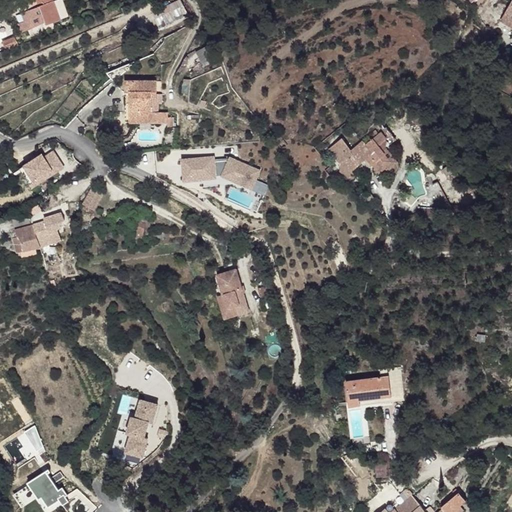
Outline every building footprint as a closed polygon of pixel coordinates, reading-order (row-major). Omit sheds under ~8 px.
[(53,0),(37,0),(40,9),(44,24),(46,26),(60,21),(55,4),(53,0)] [(175,0),(153,9),(160,25),(187,14),(181,0),(175,0)] [(511,25),(511,0),(509,0),(499,18),(511,25)] [(44,24),(40,9),(22,14),(25,25),(32,23),(33,27),(44,24)] [(196,50),(203,63),(218,56),(210,42),(196,50)] [(159,77),(134,79),(127,87),(128,93),(131,92),(133,100),(143,103),(137,116),(146,115),(146,111),(156,110),(155,95),(154,90),(160,89),(159,77)] [(137,116),(135,116),(133,100),(128,99),(130,123),(134,122),(137,116)] [(143,103),(133,100),(135,116),(137,116),(143,103)] [(158,120),(156,110),(146,111),(146,115),(137,116),(134,122),(158,120)] [(172,111),(163,112),(164,119),(173,119),(172,111)] [(179,111),(172,111),(173,119),(173,122),(180,121),(179,111)] [(388,131),(385,128),(364,146),(360,142),(340,155),(344,160),(335,168),(348,182),(355,176),(352,171),(366,160),(378,174),(385,168),(382,161),(383,153),(385,148),(387,133),(388,131)] [(394,140),(388,131),(387,133),(385,148),(394,140)] [(290,145),(286,140),(281,144),(282,147),(284,149),(290,145)] [(54,148),(46,153),(44,150),(18,166),(32,187),(65,166),(54,148)] [(399,164),(385,148),(383,153),(391,163),(385,168),(388,174),(399,164)] [(391,163),(383,153),(382,161),(385,168),(391,163)] [(211,154),(181,156),(183,179),(222,177),(254,188),(261,168),(229,156),(219,157),(211,154)] [(388,174),(385,168),(378,174),(382,179),(388,174)] [(433,201),(444,197),(438,182),(427,186),(433,201)] [(93,188),(82,205),(94,211),(105,194),(93,188)] [(45,222),(33,225),(41,247),(52,244),(49,234),(45,222)] [(33,225),(15,230),(18,237),(13,239),(17,253),(41,247),(33,225)] [(58,232),(49,234),(52,244),(61,242),(58,232)] [(390,262),(392,269),(404,265),(402,258),(390,262)] [(236,271),(219,278),(225,297),(221,298),(227,316),(229,321),(251,313),(236,271)] [(381,376),(346,381),(348,402),(391,396),(392,401),(406,399),(402,366),(380,369),(381,376)] [(140,396),(122,451),(142,457),(159,403),(140,396)] [(391,396),(348,402),(349,407),(392,401),(391,396)] [(376,459),(376,476),(390,476),(389,458),(376,459)] [(46,509),(68,497),(62,485),(58,487),(48,469),(29,479),(46,509)] [(458,493),(441,507),(442,509),(443,509),(446,511),(451,511),(459,506),(465,501),(458,493)] [(412,511),(421,507),(411,495),(397,508),(400,511),(412,511)]
